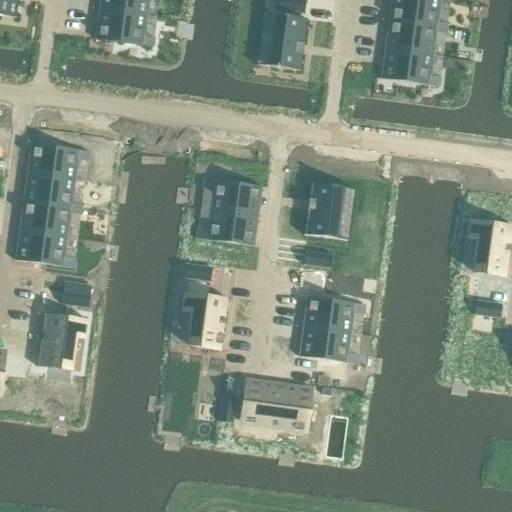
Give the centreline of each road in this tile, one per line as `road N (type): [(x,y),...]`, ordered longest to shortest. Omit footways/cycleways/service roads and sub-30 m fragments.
road 1 (residential): [(37,98),(277,131)]
road 2 (residential): [(277,131),(253,370)]
road 3 (residential): [(24,97),(0,286)]
road 4 (residential): [(327,137),(511,162)]
road 5 (residential): [(347,0),(327,137)]
